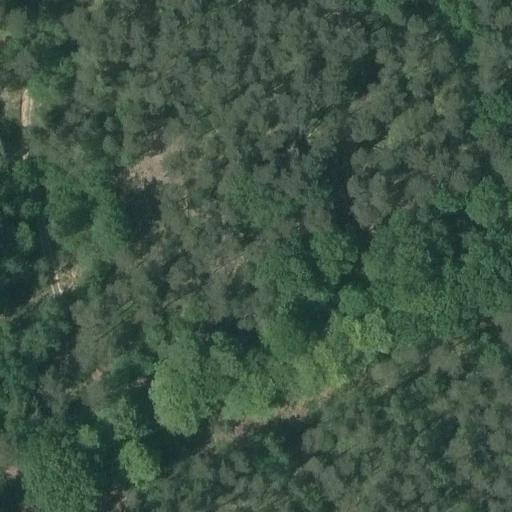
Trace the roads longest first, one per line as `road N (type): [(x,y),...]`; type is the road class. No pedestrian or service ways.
road 1 (track): [(59,502),(511,245)]
road 2 (track): [(30,0),(17,140),(45,272),(61,511)]
